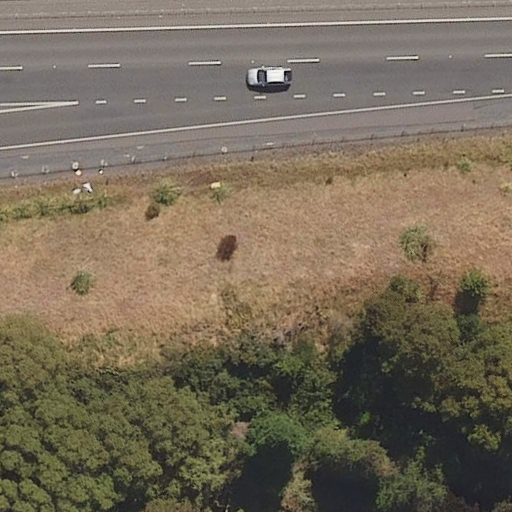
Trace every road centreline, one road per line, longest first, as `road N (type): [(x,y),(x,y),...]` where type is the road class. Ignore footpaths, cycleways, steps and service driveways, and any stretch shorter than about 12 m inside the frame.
road 1 (motorway): [(414,57),(192,105),(0,128)]
road 2 (motorway): [(414,57),(0,68)]
